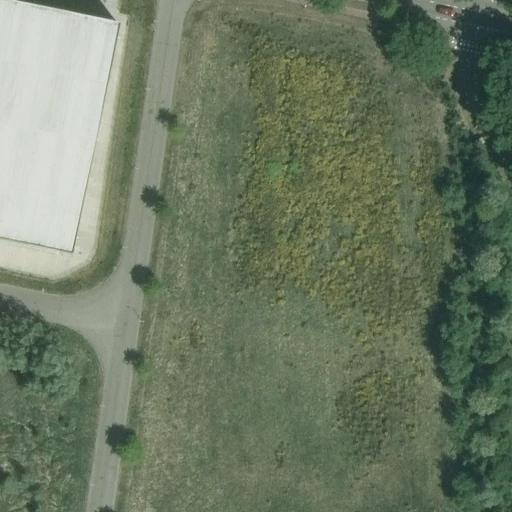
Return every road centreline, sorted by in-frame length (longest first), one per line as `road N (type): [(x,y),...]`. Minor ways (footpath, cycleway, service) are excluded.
road 1 (unclassified): [(170,0),(126,324)]
road 2 (unclassified): [(126,324),(100,511)]
road 3 (unclassified): [(511,157),(466,83),(464,46),(475,13)]
road 4 (unclassified): [(126,324),(0,298)]
